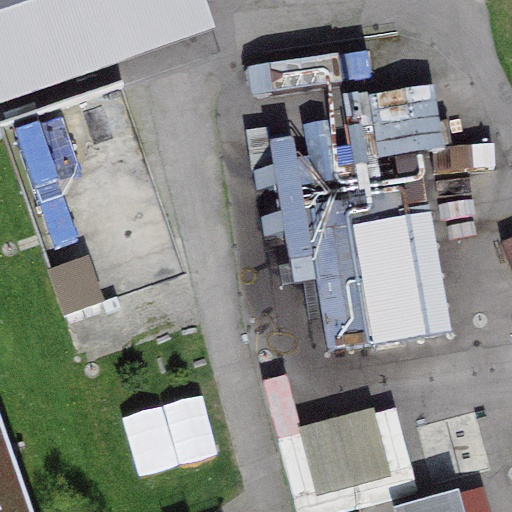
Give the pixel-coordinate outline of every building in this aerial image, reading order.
[(177,0),(0,0),(0,107),(101,72),(87,32),(99,28),(177,0)] [(378,124),(273,139),(290,263),(318,259),(330,350),(377,343),(361,229),(427,220),(417,153),(382,158),(378,124)] [(282,455),(296,511),(351,511),(418,495),(397,411),(372,417),(387,477),(316,495),(286,379),(264,384),(282,455)] [(32,511),(0,416),(0,511),(32,511)] [(488,511),(482,490),(458,497),(462,511),(488,511)] [(462,511),(458,497),(403,511),(462,511)]
